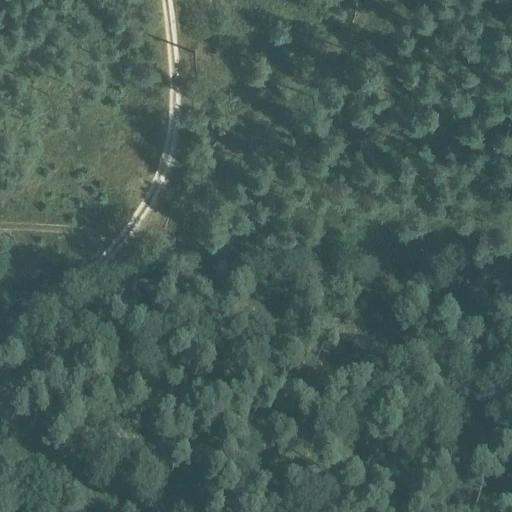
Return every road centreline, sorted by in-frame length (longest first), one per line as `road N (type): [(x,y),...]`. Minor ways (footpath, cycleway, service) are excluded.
road 1 (track): [(0,360),(74,293),(152,198),(170,143),(175,88),(164,0)]
road 2 (track): [(182,511),(74,293)]
